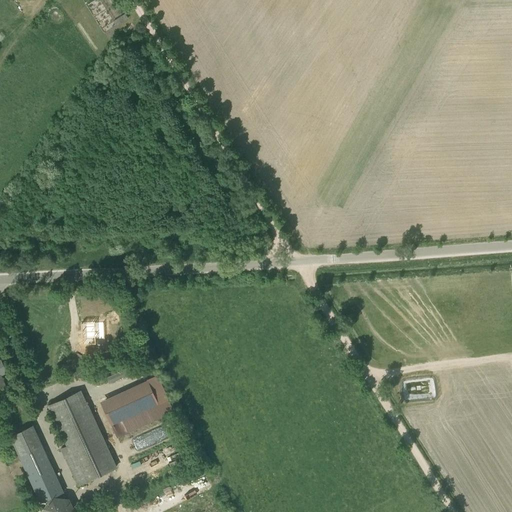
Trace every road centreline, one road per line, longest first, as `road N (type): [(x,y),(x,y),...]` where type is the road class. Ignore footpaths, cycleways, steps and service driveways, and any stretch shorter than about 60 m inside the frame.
road 1 (track): [(133,0),(454,511)]
road 2 (unclassified): [(0,277),(511,246)]
